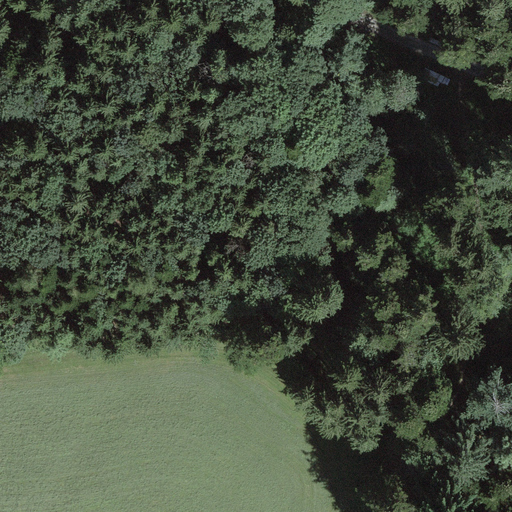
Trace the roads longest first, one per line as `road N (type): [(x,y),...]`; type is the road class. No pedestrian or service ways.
road 1 (track): [(402,428),(325,486),(274,503),(227,469),(214,334),(0,347)]
road 2 (track): [(324,0),(511,80)]
